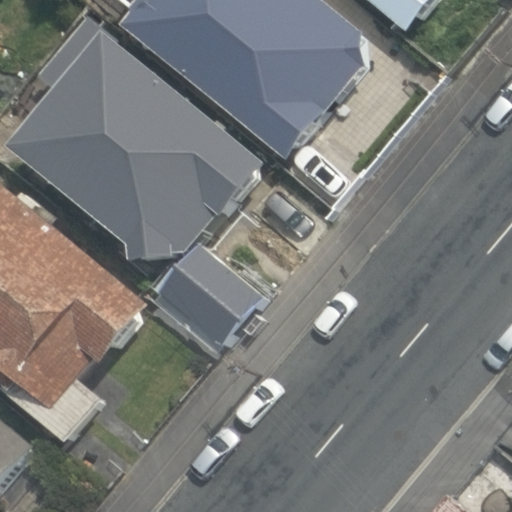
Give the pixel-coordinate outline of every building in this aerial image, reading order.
[(387,25),(352,0),(169,0),(147,25),(301,156),(384,64),(387,25)] [(388,0),(428,31),(452,0),(388,0)] [(289,165),(105,22),(59,78),(75,89),(32,152),(143,244),(148,261),(192,260),(289,165)] [(160,312),(0,177),(0,378),(79,445),(114,403),(96,388),(160,312)] [(0,498),(41,453),(0,416),(0,498)] [(482,511),(461,495),(447,511),(482,511)]
